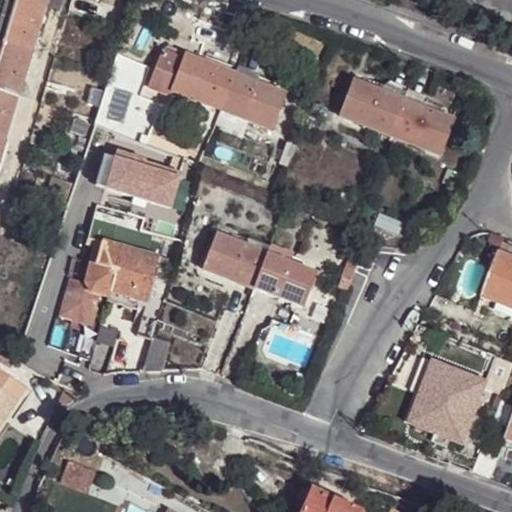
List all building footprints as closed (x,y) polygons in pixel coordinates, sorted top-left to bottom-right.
[(47,8),(15,0),(13,9),(5,33),(2,42),(34,52),(47,8)] [(13,9),(15,0),(5,0),(4,6),(13,9)] [(0,88),(20,95),(34,52),(2,42),(0,49),(0,88)] [(163,46),(161,51),(185,60),(187,55),(163,46)] [(236,73),(239,66),(200,50),(197,58),(236,73)] [(223,108),(236,73),(197,58),(187,55),(185,60),(161,51),(148,86),(172,95),(174,89),(203,100),(197,117),(216,124),(223,108)] [(277,80),(239,66),(236,73),(274,87),(277,80)] [(274,87),(236,73),(223,108),(251,118),(270,127),(283,92),(274,87)] [(405,100),(407,93),(386,83),(369,77),(367,84),(405,100)] [(389,135),(405,100),(367,84),(355,79),(341,114),(389,135)] [(407,93),(409,89),(387,81),(386,83),(407,93)] [(20,95),(0,88),(0,137),(7,140),(20,95)] [(430,98),(409,89),(407,93),(429,100),(430,98)] [(429,100),(407,93),(405,100),(442,115),(446,108),(429,100)] [(442,115),(405,100),(389,135),(438,155),(452,121),(442,115)] [(216,124),(215,127),(243,138),(251,118),(223,108),(216,124)] [(328,116),(313,109),(308,120),(323,127),(328,116)] [(81,133),(95,139),(101,126),(78,117),(72,130),(81,133)] [(72,154),(86,159),(95,139),(81,133),(72,154)] [(109,189),(172,209),(183,175),(157,167),(155,172),(146,170),(148,161),(120,153),(109,189)] [(75,185),(51,177),(47,192),(69,198),(75,185)] [(361,225),(372,230),(380,208),(369,204),(361,225)] [(177,261),(110,243),(117,218),(94,211),(87,237),(96,240),(96,239),(101,240),(100,242),(94,240),(92,246),(99,248),(90,280),(75,276),(64,312),(95,321),(103,290),(111,292),(110,298),(145,309),(137,334),(151,338),(177,261)] [(266,255),(270,247),(232,232),(229,240),(266,255)] [(201,278),(249,298),(266,255),(229,240),(216,235),(201,278)] [(308,262),(270,247),(266,255),(304,271),(308,262)] [(483,297),(511,308),(511,257),(502,254),(483,297)] [(266,255),(249,298),(298,317),(315,274),(304,271),(266,255)] [(337,288),(347,292),(357,265),(348,261),(337,288)] [(486,308),(511,319),(511,308),(483,297),(475,314),(483,317),(486,308)] [(90,330),(72,324),(67,337),(86,344),(90,330)] [(116,331),(102,326),(98,339),(112,344),(116,331)] [(151,338),(141,370),(162,370),(170,343),(151,338)] [(0,361),(11,368),(16,358),(0,349),(0,361)] [(413,423),(438,364),(425,358),(411,390),(416,392),(404,420),(413,423)] [(486,383),(438,364),(413,423),(462,444),(486,383)] [(0,427),(4,422),(0,420),(4,414),(7,417),(17,403),(26,390),(0,371),(0,427)] [(511,442),(511,390),(506,388),(494,418),(509,425),(504,439),(511,442)] [(511,452),(511,442),(504,439),(499,452),(483,445),(473,470),(489,477),(498,457),(503,460),(508,451),(511,452)] [(360,511),(361,511),(357,508),(310,488),(299,511),(360,511)]
